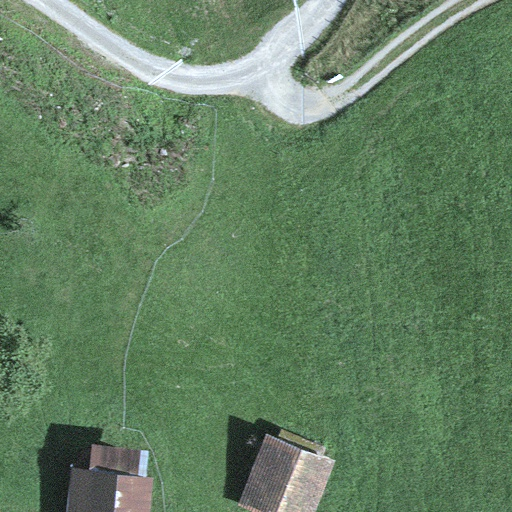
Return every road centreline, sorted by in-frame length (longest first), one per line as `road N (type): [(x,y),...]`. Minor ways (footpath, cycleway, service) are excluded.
road 1 (track): [(340,0),(301,34),(269,79),(204,89),(144,68),(61,0)]
road 2 (track): [(269,79),(295,112),(332,115),(455,22),(500,0)]
